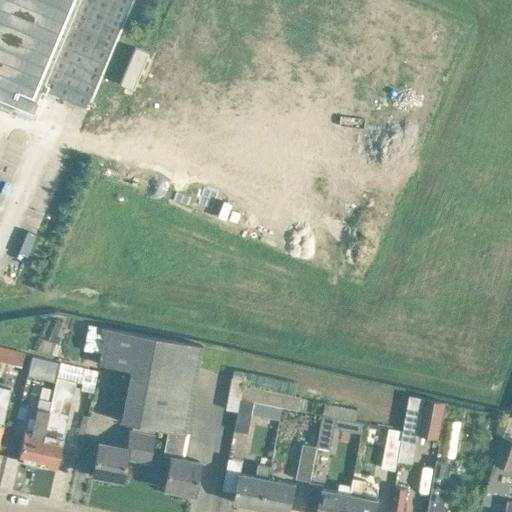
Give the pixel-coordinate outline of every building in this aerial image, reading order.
[(0,0),(0,95),(31,109),(40,88),(76,0),(0,0)] [(76,0),(40,88),(85,106),(129,0),(76,0)] [(134,47),(119,84),(132,89),(147,52),(134,47)] [(98,364),(130,370),(137,335),(105,328),(98,364)] [(130,370),(120,421),(130,423),(154,427),(166,430),(185,433),(200,354),(201,347),(137,335),(130,370)] [(0,347),(0,361),(26,367),(29,355),(0,347)] [(56,379),(50,401),(36,463),(55,467),(75,379),(80,380),(79,386),(92,389),(96,371),(59,363),(56,379)] [(36,463),(50,401),(56,379),(43,376),(31,430),(23,428),(16,458),(36,463)] [(279,418),(282,407),(284,393),(243,384),(234,430),(248,432),(252,413),(279,418)] [(0,433),(10,388),(0,385),(0,433)] [(301,396),(284,393),(282,407),(298,410),(301,396)] [(439,438),(445,406),(408,399),(405,419),(420,421),(418,434),(439,438)] [(334,429),(354,432),(361,434),(363,423),(322,415),(317,447),(330,449),(334,429)] [(147,462),(154,427),(130,423),(126,447),(97,441),(91,474),(121,480),(125,457),(147,462)] [(403,431),(389,428),(381,468),(395,470),(403,431)] [(199,461),(180,457),(185,433),(166,430),(162,455),(169,456),(163,488),(193,494),(199,461)] [(511,438),(503,435),(494,462),(511,468),(511,438)] [(302,442),(296,478),(309,480),(316,445),(302,442)] [(262,507),(268,477),(270,465),(257,463),(255,475),(240,472),(235,502),(262,507)] [(439,511),(443,510),(449,468),(435,466),(427,511),(439,511)] [(289,511),(295,483),(268,477),(262,507),(288,511),(289,511)] [(353,477),(350,493),(346,511),(375,511),(378,498),(363,495),(365,479),(353,477)] [(346,511),(350,493),(323,488),(324,483),(310,480),(306,504),(320,506),(318,511),(346,511)] [(402,511),(407,488),(395,486),(390,511),(402,511)]
